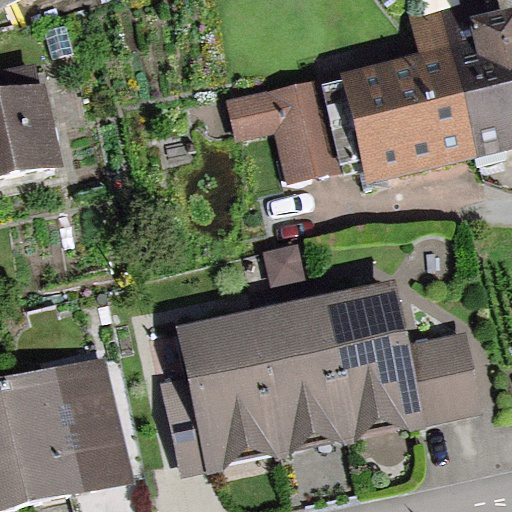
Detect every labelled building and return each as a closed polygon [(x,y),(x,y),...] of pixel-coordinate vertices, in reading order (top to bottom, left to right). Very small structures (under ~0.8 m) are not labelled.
[(421,52),(343,72),(369,183),(398,177),(511,148),(511,9),(481,17),(477,2),(413,18),(421,52)] [(279,137),(291,185),(342,173),(320,80),(226,102),(236,147),(279,137)] [(0,95),(0,178),(62,164),(43,85),(0,95)] [(396,281),(176,328),(187,377),(163,382),(186,480),(280,458),(332,446),(408,429),(485,413),(467,330),(409,342),(396,281)] [(0,378),(0,511),(139,479),(109,353),(0,378)]
